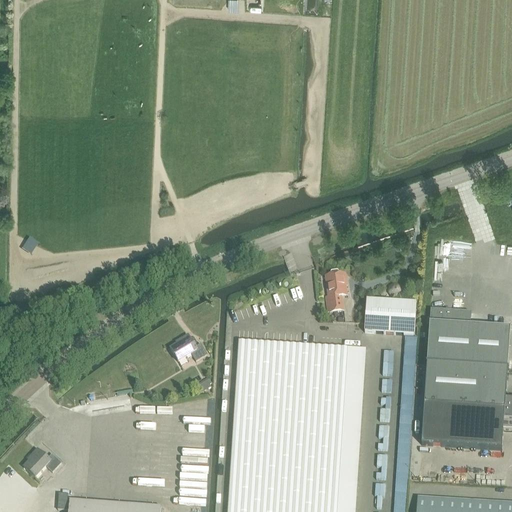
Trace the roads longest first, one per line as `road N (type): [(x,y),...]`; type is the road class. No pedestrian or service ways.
road 1 (unclassified): [(0,424),(110,325),(182,282),(511,159)]
road 2 (track): [(165,0),(156,159),(202,273)]
